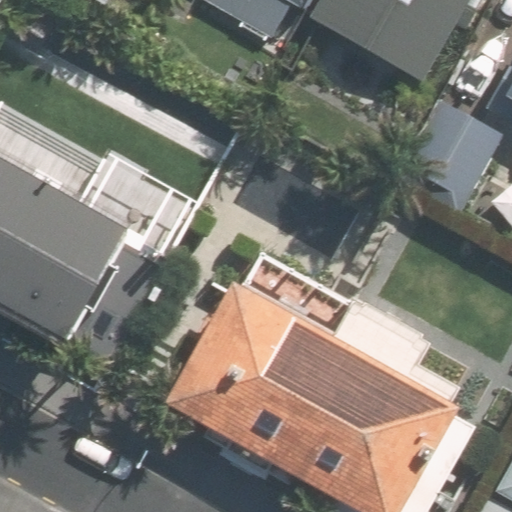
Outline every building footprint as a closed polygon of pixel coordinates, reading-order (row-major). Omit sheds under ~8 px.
[(317,0),(310,13),(427,79),(471,0),(317,0)] [(511,69),(503,86),(511,91),(511,69)] [(402,179),(465,214),(510,133),(447,98),(402,179)] [(0,159),(0,303),(69,340),(129,229),(0,159)] [(166,401),(360,511),(396,511),(468,388),(419,360),(429,344),(354,301),(332,339),(233,283),(166,401)] [(511,511),(511,460),(482,511),(511,511)]
